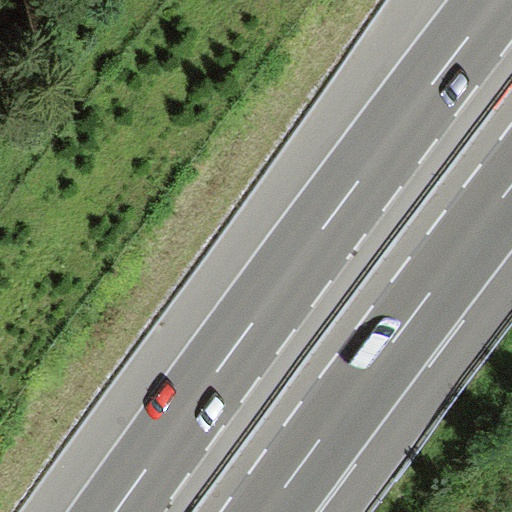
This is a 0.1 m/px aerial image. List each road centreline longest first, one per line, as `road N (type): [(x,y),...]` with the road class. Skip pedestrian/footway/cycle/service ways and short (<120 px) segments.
road 1 (motorway): [(497,0),(116,511)]
road 2 (motorway): [(267,511),(511,186)]
